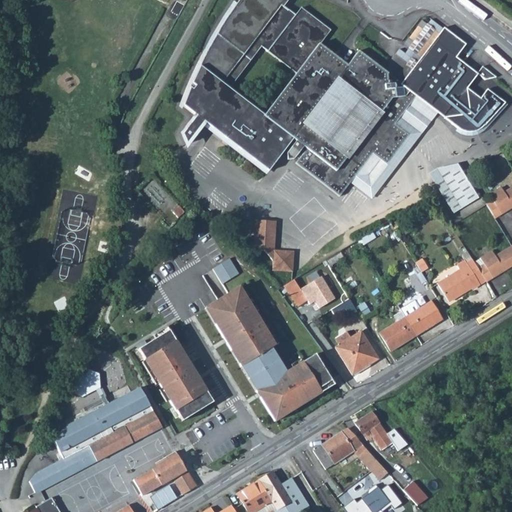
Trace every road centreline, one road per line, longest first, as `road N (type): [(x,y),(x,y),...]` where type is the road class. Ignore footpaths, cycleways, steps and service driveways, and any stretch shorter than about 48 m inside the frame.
road 1 (track): [(0,147),(2,352),(40,408),(127,245),(126,147)]
road 2 (residential): [(511,300),(268,453)]
road 3 (unclassified): [(187,280),(172,296),(268,453)]
